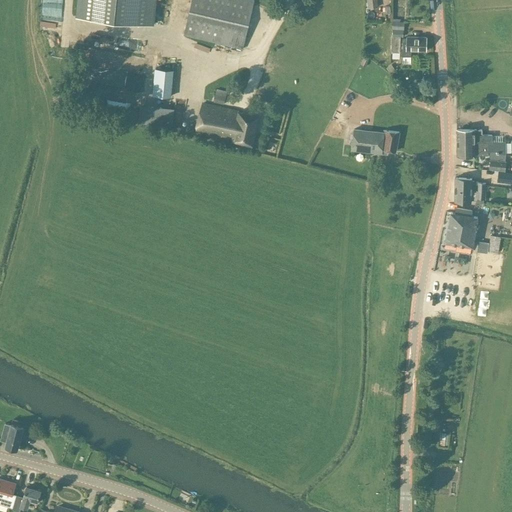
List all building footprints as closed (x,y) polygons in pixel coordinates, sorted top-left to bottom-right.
[(152,25),(154,0),(79,0),(78,17),(152,25)] [(191,0),(184,36),(243,49),(254,0),(191,0)] [(377,0),(367,0),(368,8),(378,7),(377,0)] [(404,29),(404,21),(392,21),(392,28),(404,29)] [(391,53),(399,54),(400,36),(402,36),(403,30),(392,30),(392,36),(391,36),(391,53)] [(426,37),(407,37),(407,38),(403,38),(402,38),(402,56),(411,56),(411,49),(426,50),(426,37)] [(369,59),(363,57),(360,64),(365,66),(369,59)] [(387,68),(392,74),(396,71),(391,64),(387,68)] [(155,68),(153,95),(163,96),(166,69),(155,68)] [(214,101),(224,103),(227,91),(217,89),(214,101)] [(232,140),(252,145),(259,116),(239,112),(239,111),(203,103),(196,132),(232,140)] [(136,106),(135,123),(170,125),(170,107),(136,106)] [(353,144),(352,150),(387,154),(388,150),(396,151),(399,131),(384,130),(384,132),(354,128),(353,140),(353,144)] [(457,129),(457,142),(475,142),(488,142),(489,151),(496,151),(496,153),(505,154),(506,154),(506,141),(502,141),(492,141),(492,135),(482,135),(482,129),(475,129),(457,129)] [(475,142),(457,142),(457,155),(475,155),(489,155),(489,152),(489,151),(488,142),(475,142)] [(489,168),(505,171),(506,161),(490,159),(489,168)] [(511,183),(511,171),(498,170),(497,181),(511,183)] [(455,177),(455,189),(471,190),(485,191),(486,185),(486,183),(477,183),(477,182),(472,181),(472,178),(456,177),(455,177)] [(455,189),(455,201),(471,202),(471,200),(476,200),(476,203),(484,203),(484,199),(485,199),(485,191),(471,190),(455,189)] [(445,242),(473,246),(478,217),(471,216),(472,210),(457,207),(456,213),(451,212),(445,242)] [(490,235),(488,250),(498,252),(501,237),(490,235)] [(11,423),(11,424),(5,422),(0,439),(7,441),(5,447),(17,450),(23,427),(11,423)] [(0,504),(12,508),(16,495),(13,494),(16,483),(0,478),(0,504)] [(21,506),(27,508),(30,500),(37,502),(41,491),(26,486),(23,496),(17,495),(13,510),(20,511),(21,506)]
